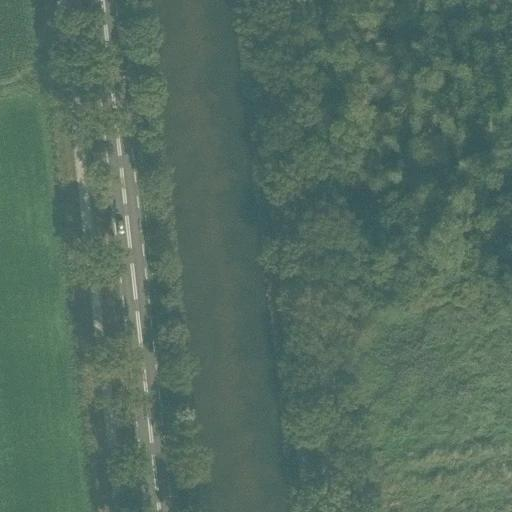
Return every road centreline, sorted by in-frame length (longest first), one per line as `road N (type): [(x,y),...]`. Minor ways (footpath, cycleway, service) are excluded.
road 1 (primary): [(164,511),(105,0)]
road 2 (track): [(333,511),(278,0)]
